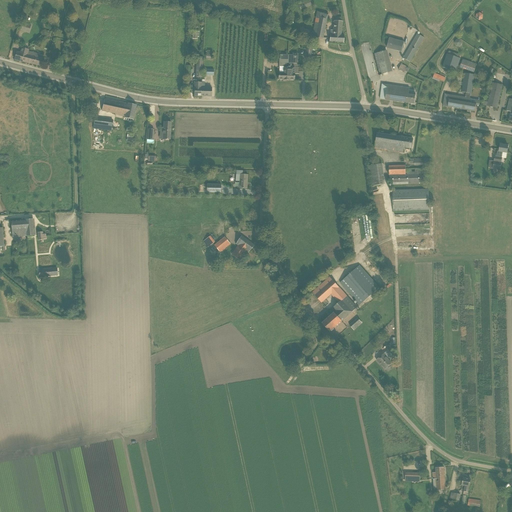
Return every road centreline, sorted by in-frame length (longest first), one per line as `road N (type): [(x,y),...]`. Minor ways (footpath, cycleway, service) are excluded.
road 1 (unclassified): [(511,472),(467,464),(426,440),(293,296),(261,223),(267,105)]
road 2 (tertiary): [(267,105),(160,102),(0,62)]
road 3 (tertiary): [(511,130),(363,107)]
